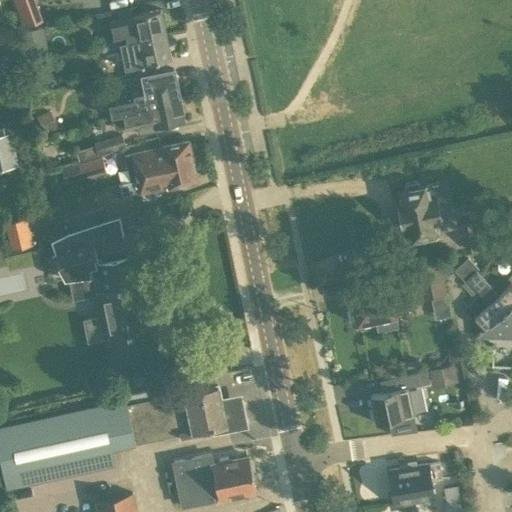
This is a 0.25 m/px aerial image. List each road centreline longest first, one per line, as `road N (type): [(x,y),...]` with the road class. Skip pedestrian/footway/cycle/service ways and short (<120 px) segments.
road 1 (tertiary): [(295,460),(198,0)]
road 2 (unknown): [(268,335),(238,351),(199,345),(164,319),(153,283),(156,252),(180,220),(241,202)]
road 3 (residential): [(479,434),(295,460)]
road 4 (unknown): [(145,476),(151,460),(174,446),(287,423)]
road 5 (unknown): [(145,476),(20,505)]
